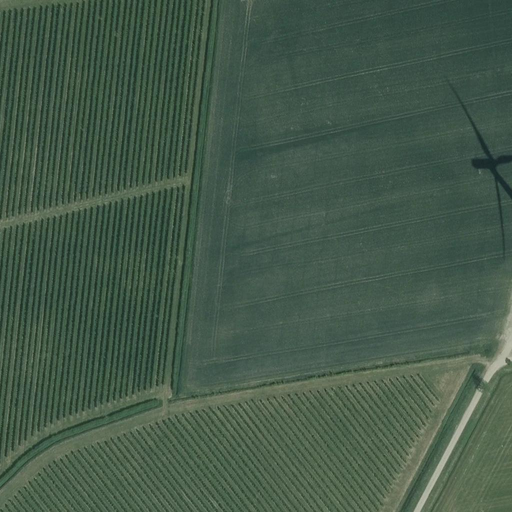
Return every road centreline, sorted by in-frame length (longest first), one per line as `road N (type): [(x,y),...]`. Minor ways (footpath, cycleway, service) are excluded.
road 1 (unclassified): [(414,511),(485,377),(511,360)]
road 2 (track): [(160,186),(0,226)]
